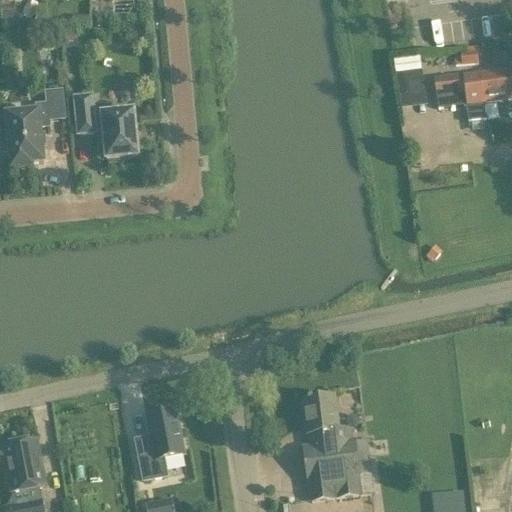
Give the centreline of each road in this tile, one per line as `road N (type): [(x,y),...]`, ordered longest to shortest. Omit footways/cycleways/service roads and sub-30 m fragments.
road 1 (residential): [(0,220),(180,198),(190,176),(173,0)]
road 2 (unclassified): [(224,354),(511,287)]
road 3 (unclassified): [(0,403),(224,354)]
road 4 (unclassified): [(246,511),(224,354)]
